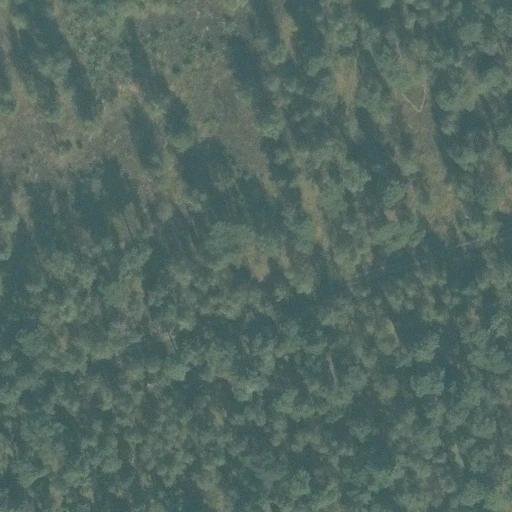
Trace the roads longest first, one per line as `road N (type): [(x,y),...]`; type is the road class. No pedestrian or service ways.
road 1 (track): [(0,390),(317,296)]
road 2 (track): [(369,0),(317,296)]
road 3 (track): [(317,296),(511,238)]
